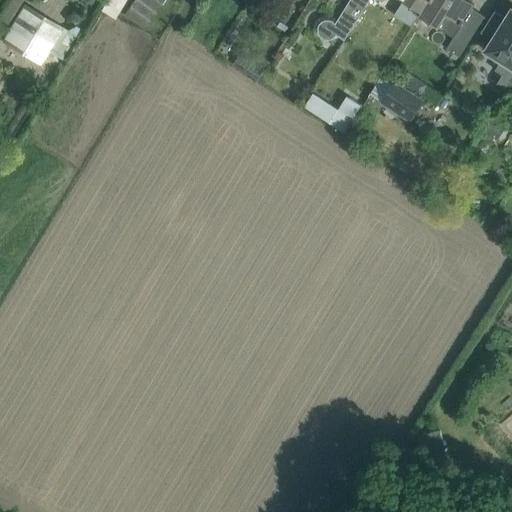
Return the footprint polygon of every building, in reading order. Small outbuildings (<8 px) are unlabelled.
[(17,0),(11,0),(0,17),(8,23),(22,3),(17,0)] [(344,39),(365,5),(356,0),(354,0),(344,17),(340,15),(335,23),(333,21),(331,20),(328,20),(326,20),(323,21),(321,23),(320,25),(319,28),(319,31),(320,33),(322,35),(324,37),(327,38),(329,38),(332,37),(334,35),(336,33),(344,39)] [(402,0),(395,12),(415,24),(420,15),(429,0),(402,0)] [(429,0),(420,15),(438,27),(453,37),(446,48),(459,56),(485,16),(472,8),(474,4),(467,0),(429,0)] [(40,65),(63,27),(28,6),(5,43),(40,65)] [(507,90),(511,82),(511,8),(511,9),(511,10),(487,49),(487,48),(486,49),(502,59),(495,69),(502,74),(497,83),(507,90)] [(250,50),(239,67),(256,78),(267,61),(250,50)] [(411,73),(404,83),(421,94),(427,84),(411,73)] [(380,101),(409,121),(421,103),(391,84),(380,101)] [(337,107),(329,120),(344,130),(361,103),(346,93),(337,107)] [(492,117),(484,131),(497,139),(506,126),(492,117)]
